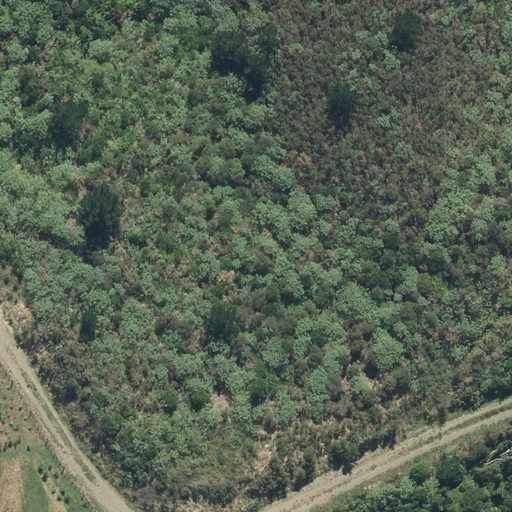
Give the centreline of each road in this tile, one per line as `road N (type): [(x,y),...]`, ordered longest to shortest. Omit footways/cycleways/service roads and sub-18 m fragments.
road 1 (track): [(511,415),(290,511)]
road 2 (track): [(119,511),(0,340)]
